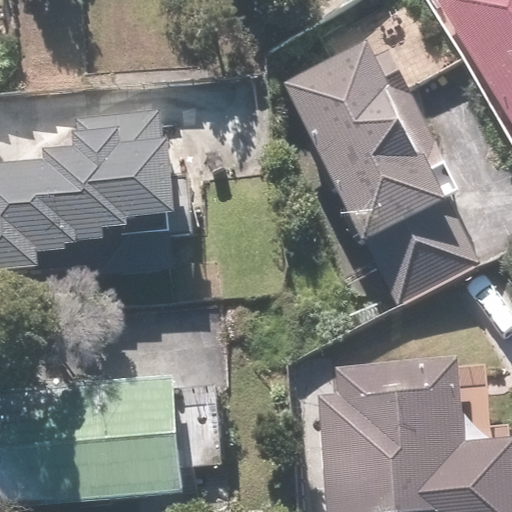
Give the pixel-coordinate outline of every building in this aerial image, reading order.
[(511,0),(436,0),(511,124),(511,0)] [(288,91),(397,309),(479,268),(371,50),(288,91)] [(180,157),(169,157),(167,123),(80,128),(82,161),(51,163),(51,172),(31,173),(31,174),(0,175),(0,281),(45,279),(44,265),(74,263),(74,258),(87,257),(89,286),(176,281),(173,233),(184,232),(180,157)] [(511,511),(511,443),(467,447),(460,362),(317,374),(324,461),(328,511),(511,511)] [(0,511),(15,511),(187,501),(179,381),(0,392),(0,511)]
